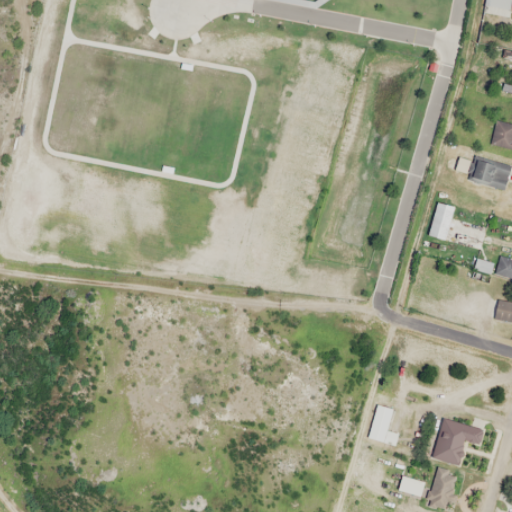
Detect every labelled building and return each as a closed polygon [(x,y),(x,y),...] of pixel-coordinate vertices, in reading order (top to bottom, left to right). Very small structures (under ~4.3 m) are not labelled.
[(494,271),(511,279),(511,259),(502,255),(494,271)] [(511,322),(511,302),(496,300),(492,319),(511,322)] [(392,410),(376,406),(367,437),(383,441),(392,410)] [(458,465),(464,441),(477,445),(481,429),(441,418),(430,458),(458,465)] [(449,508),(450,469),(431,468),(430,508),(449,508)]
